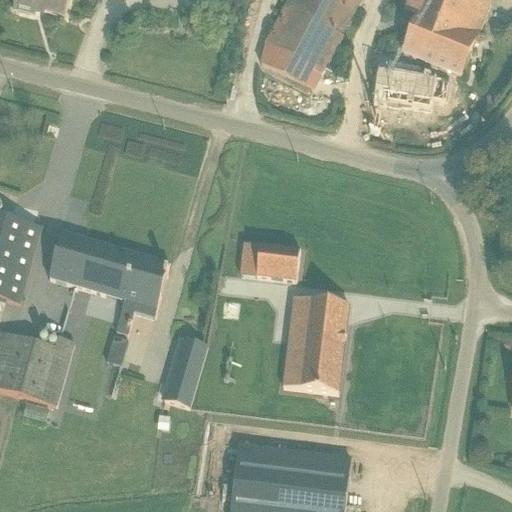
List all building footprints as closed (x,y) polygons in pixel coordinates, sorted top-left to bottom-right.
[(17,0),(14,14),(68,27),(74,0),(17,0)] [(313,101),(369,0),(293,0),(266,54),(263,75),(313,101)] [(407,22),(392,64),(455,86),(470,43),(441,33),(450,9),(476,18),(482,0),(398,0),(393,17),(407,22)] [(379,76),(373,112),(400,117),(400,114),(431,120),(433,110),(447,112),(451,90),(420,84),(422,77),(389,71),(388,78),(379,76)] [(496,179),(474,178),(473,193),(495,194),(496,179)] [(42,241),(0,229),(0,303),(21,310),(42,241)] [(161,316),(175,271),(65,239),(52,283),(161,316)] [(243,279),(283,283),(286,257),(245,253),(243,279)] [(220,305),(220,326),(234,325),(234,304),(220,305)] [(284,394),(343,402),(355,314),(296,306),(284,394)] [(56,357),(0,342),(0,400),(57,415),(73,352),(58,348),(56,357)] [(209,354),(181,346),(163,407),(191,415),(209,354)] [(11,414),(10,424),(34,427),(36,418),(11,414)] [(157,437),(158,422),(145,422),(144,436),(157,437)] [(240,455),(234,511),(343,511),(348,465),(240,455)]
